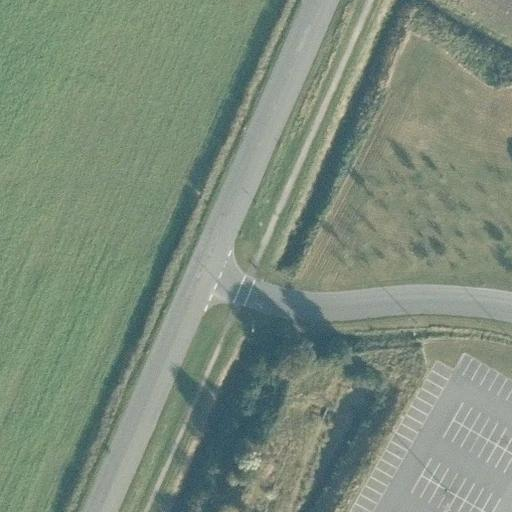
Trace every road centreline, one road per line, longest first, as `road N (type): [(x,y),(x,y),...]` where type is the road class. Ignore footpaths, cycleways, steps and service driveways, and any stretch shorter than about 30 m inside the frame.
road 1 (unclassified): [(199,274),(244,294),(322,307),(416,298),(511,305)]
road 2 (tertiary): [(199,274),(320,0)]
road 3 (unclassified): [(99,511),(199,274)]
